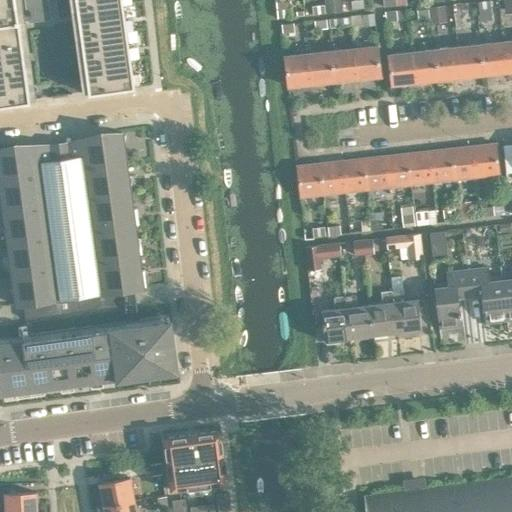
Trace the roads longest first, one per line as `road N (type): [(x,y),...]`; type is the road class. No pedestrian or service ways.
road 1 (residential): [(205,405),(169,105),(0,129)]
road 2 (residential): [(205,405),(511,370)]
road 3 (residential): [(0,433),(205,405)]
road 4 (residential): [(363,141),(511,126)]
